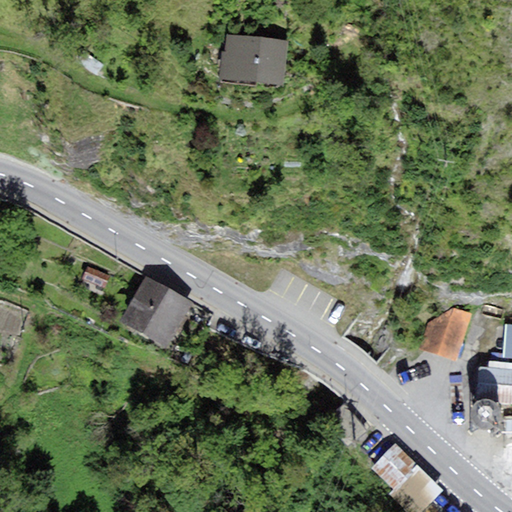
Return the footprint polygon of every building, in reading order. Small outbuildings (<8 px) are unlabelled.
[(218,79),(284,86),(287,59),(289,41),(227,35),(225,52),(220,52),(218,79)] [(110,276),(87,267),(81,281),(104,291),(110,276)] [(195,303),(145,277),(120,325),(170,350),(195,303)] [(471,314),(453,308),(428,323),(420,349),(439,355),(457,361),(471,314)] [(511,369),(489,368),(478,367),(475,402),(511,405),(511,369)] [(341,452),(366,432),(344,404),(318,424),(341,452)] [(404,511),(423,511),(443,490),(394,445),(371,469),(394,490),(388,497),(404,511)]
